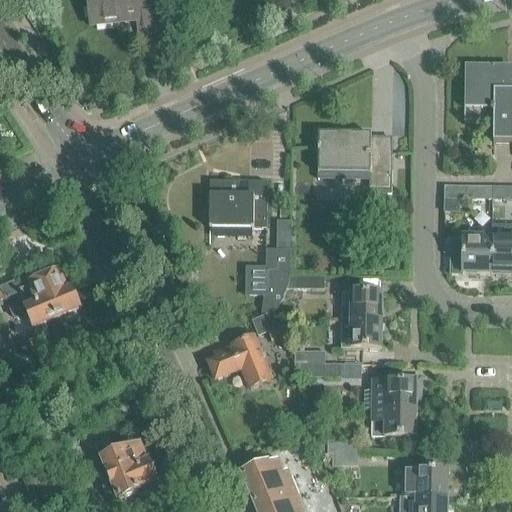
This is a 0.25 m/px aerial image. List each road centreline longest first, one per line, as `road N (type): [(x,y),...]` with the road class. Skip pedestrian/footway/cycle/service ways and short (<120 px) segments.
road 1 (residential): [(227,511),(82,145)]
road 2 (residential): [(511,311),(470,309),(434,286),(424,85),(395,21)]
road 3 (tertiary): [(82,145),(114,145),(395,21)]
road 4 (tertiary): [(82,145),(50,116),(0,40)]
